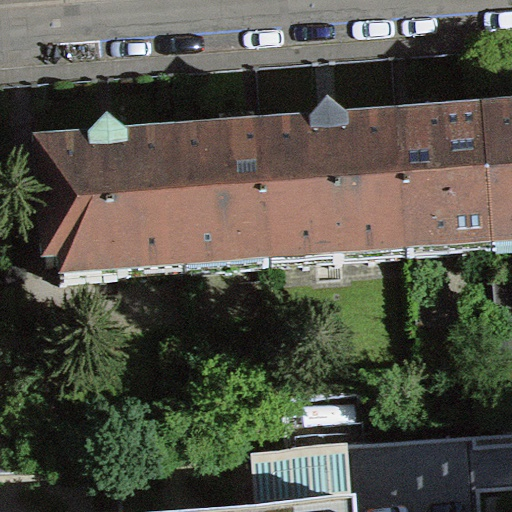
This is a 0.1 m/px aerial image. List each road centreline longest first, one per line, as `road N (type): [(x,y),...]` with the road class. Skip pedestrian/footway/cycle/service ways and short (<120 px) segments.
road 1 (residential): [(0,43),(511,4)]
road 2 (unknown): [(0,510),(300,491),(366,511)]
